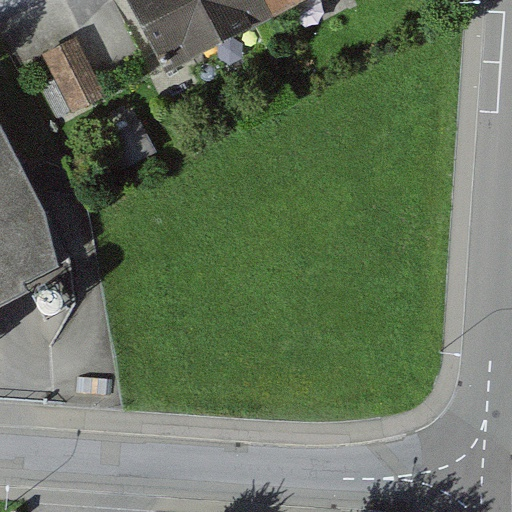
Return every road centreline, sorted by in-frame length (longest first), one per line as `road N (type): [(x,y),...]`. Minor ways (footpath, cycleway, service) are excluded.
road 1 (residential): [(460,484),(0,456)]
road 2 (residential): [(511,96),(489,391),(460,484)]
